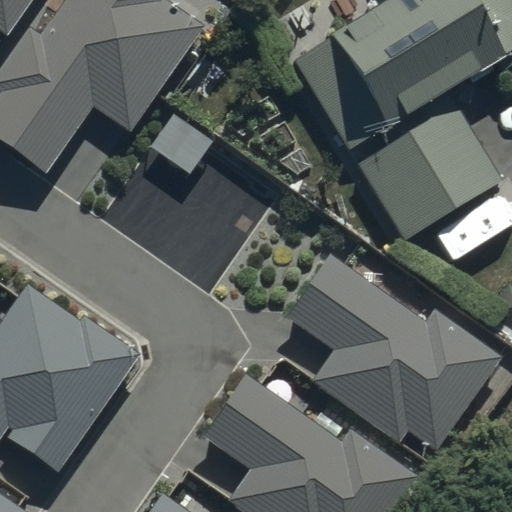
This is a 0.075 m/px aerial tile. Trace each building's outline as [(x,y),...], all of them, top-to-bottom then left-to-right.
[(29,0),(0,0),(0,25),(8,31),(29,0)] [(205,21),(173,0),(67,0),(45,33),(32,24),(0,70),(0,88),(2,91),(0,93),(0,138),(47,171),(94,102),(132,127),(205,21)] [(396,263),(419,249),(438,280),(510,236),(486,196),(491,193),(446,119),(511,78),(511,0),(312,0),(305,5),(328,41),(278,72),(396,263)] [(437,450),(502,356),(435,311),(428,321),(331,254),(288,316),(335,348),(312,382),(401,442),(409,431),(437,450)] [(80,322),(27,286),(0,324),(0,445),(6,437),(57,472),(140,352),(85,314),(80,322)] [(389,511),(417,472),(351,427),(344,437),(246,370),(203,432),(250,464),(227,497),(248,511),(389,511)] [(0,511),(27,511),(0,493),(0,511)] [(191,511),(166,494),(153,511),(191,511)]
